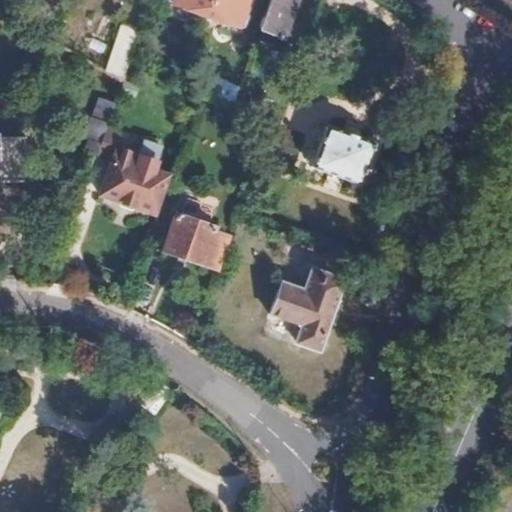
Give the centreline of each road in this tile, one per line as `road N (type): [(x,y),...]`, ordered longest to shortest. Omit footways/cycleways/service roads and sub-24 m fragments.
road 1 (residential): [(503,47),(382,391),(348,450)]
road 2 (residential): [(0,308),(66,314),(124,338),(301,459)]
road 3 (residential): [(432,511),(474,393),(511,332)]
